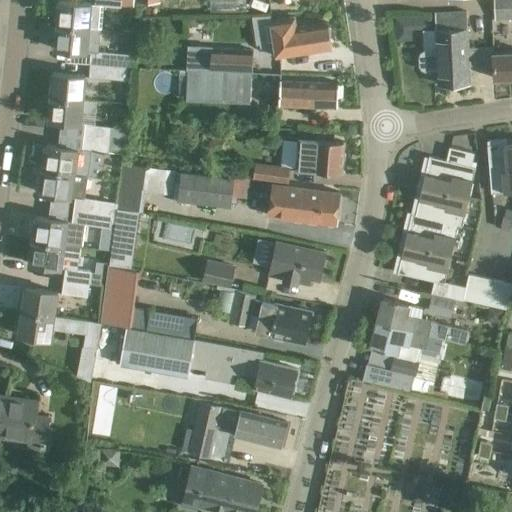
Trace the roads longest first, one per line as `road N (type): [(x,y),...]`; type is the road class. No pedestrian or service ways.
road 1 (unclassified): [(296,511),(374,210),(379,129)]
road 2 (residential): [(0,161),(21,0)]
road 3 (residential): [(379,129),(511,111)]
road 4 (unclassified): [(379,129),(361,0)]
